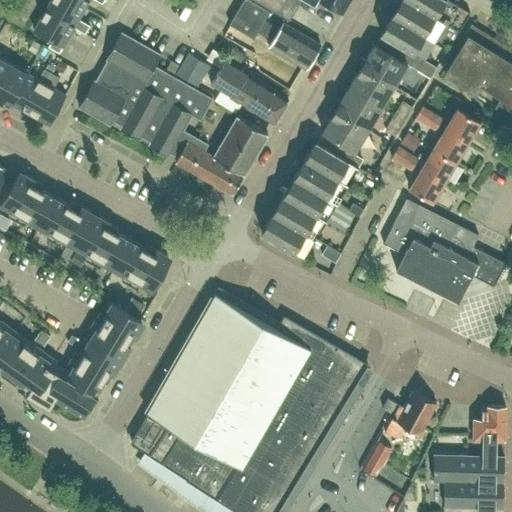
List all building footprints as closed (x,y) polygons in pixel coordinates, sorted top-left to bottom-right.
[(84,7),(71,0),(48,0),(43,9),(73,26),(84,32),(88,24),(77,18),(84,7)] [(252,0),(240,0),(235,10),(312,55),(319,43),(281,21),(277,28),(263,19),(269,9),(252,0)] [(256,0),(288,19),(298,0),(256,0)] [(309,0),(313,2),(313,0),(323,0),(339,9),(344,0),(309,0)] [(408,0),(399,0),(391,14),(423,33),(434,15),(408,0)] [(408,0),(434,15),(457,29),(468,11),(450,0),(408,0)] [(73,26),(43,9),(33,28),(51,39),(47,46),(58,52),(73,26)] [(312,55),(235,10),(228,22),(252,37),(256,30),(271,39),(267,45),(304,68),(312,55)] [(381,33),(381,34),(410,51),(412,52),(423,33),(391,14),(380,32),(381,33)] [(511,55),(467,28),(453,51),(456,54),(441,78),(491,109),(494,105),(511,115),(511,55)] [(159,53),(120,31),(104,58),(106,59),(95,79),(93,78),(77,105),(78,106),(109,124),(112,119),(121,124),(118,127),(138,139),(140,135),(149,140),(147,144),(167,155),(169,151),(177,155),(174,160),(213,183),(231,192),(242,173),(243,173),(245,171),(244,170),(251,158),(252,159),(253,156),(256,149),(257,150),(258,147),(265,135),(267,132),(266,132),(236,114),(233,118),(234,118),(228,128),(228,127),(225,132),(222,137),(219,141),(220,142),(214,151),(214,150),(212,154),(202,149),(206,142),(181,128),(190,113),(199,118),(211,97),(153,64),(159,53)] [(361,54),(356,63),(393,85),(406,62),(404,61),(410,51),(381,34),(375,44),(373,43),(372,44),(365,57),(361,54)] [(0,56),(0,101),(1,102),(3,103),(6,99),(48,123),(64,93),(53,87),(58,76),(43,67),(37,78),(0,56)] [(217,71),(280,108),(288,95),(225,56),(217,71)] [(66,80),(78,74),(72,60),(59,65),(66,80)] [(393,85),(356,63),(351,71),(355,73),(347,86),(380,106),(393,85)] [(217,71),(209,83),(272,122),(280,108),(217,71)] [(367,128),(380,106),(347,86),(346,87),(347,87),(339,100),(335,97),(330,106),(367,128)] [(393,114),(403,120),(412,105),(402,99),(393,114)] [(441,117),(421,105),(414,116),(434,129),(438,123),(444,127),(425,159),(419,155),(417,158),(397,145),(390,156),(411,168),(414,163),(420,167),(408,187),(430,201),(479,120),(456,106),(448,119),(442,116),(441,117)] [(315,140),(347,159),(346,159),(352,148),(354,149),(367,128),(330,106),(325,114),(329,116),(322,128),(321,128),(321,129),(323,131),(317,141),(315,140)] [(394,135),(403,120),(393,114),(384,129),(394,135)] [(420,139),(407,131),(401,142),(414,150),(420,139)] [(336,178),(347,159),(315,140),(304,159),(336,178)] [(293,177),(325,196),(336,178),(304,159),(293,177)] [(34,178),(23,172),(20,176),(16,174),(0,201),(0,204),(151,290),(168,260),(163,257),(166,253),(155,247),(154,247),(153,246),(151,250),(108,225),(110,222),(109,221),(80,204),(79,204),(78,204),(76,208),(32,183),(35,179),(33,178),(34,178)] [(282,195),(314,214),(325,196),(293,177),(282,195)] [(365,205),(367,194),(351,191),(349,202),(365,205)] [(282,195),(271,213),(303,232),(314,214),(282,195)] [(476,233),(405,196),(381,242),(402,252),(394,268),(395,268),(456,300),(456,299),(457,300),(470,273),(492,285),(504,262),(470,244),(476,233)] [(303,232),(271,213),(260,231),(292,250),(303,232)] [(326,244),(321,252),(335,261),(340,252),(326,244)] [(246,307),(217,290),(215,293),(214,292),(212,294),(213,295),(146,410),(147,411),(130,441),(148,452),(147,467),(210,511),(273,511),(274,511),(272,510),(302,459),(306,461),(355,377),(359,379),(366,367),(349,357),(350,357),(345,354),(312,335),(280,316),(274,326),(245,310),(246,307)] [(139,319),(110,300),(88,337),(117,355),(130,335),(133,337),(134,336),(141,325),(137,323),(139,319)] [(0,366),(28,387),(29,387),(51,400),(54,395),(82,412),(91,398),(93,399),(97,393),(95,392),(107,372),(111,374),(112,373),(118,362),(114,360),(117,355),(88,337),(68,369),(60,364),(59,365),(48,359),(0,324),(0,366)] [(434,401),(412,389),(403,406),(398,403),(384,430),(396,437),(403,424),(418,432),(434,401)] [(443,508),(502,509),(502,481),(503,454),(498,454),(498,439),(503,439),(504,405),(486,405),(486,406),(480,406),(480,418),(472,418),(472,439),(480,439),(480,450),(480,455),(433,453),(432,479),(443,479),(443,498),(443,508)] [(393,446),(381,439),(365,468),(377,474),(393,446)]
